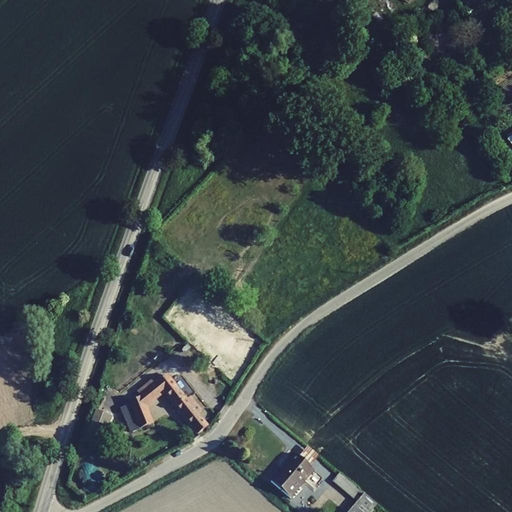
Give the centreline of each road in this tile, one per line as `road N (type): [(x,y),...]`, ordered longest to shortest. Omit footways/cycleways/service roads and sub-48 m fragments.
road 1 (tertiary): [(39,511),(217,0)]
road 2 (unclassified): [(87,511),(206,445),(277,349),(313,317),(511,197)]
